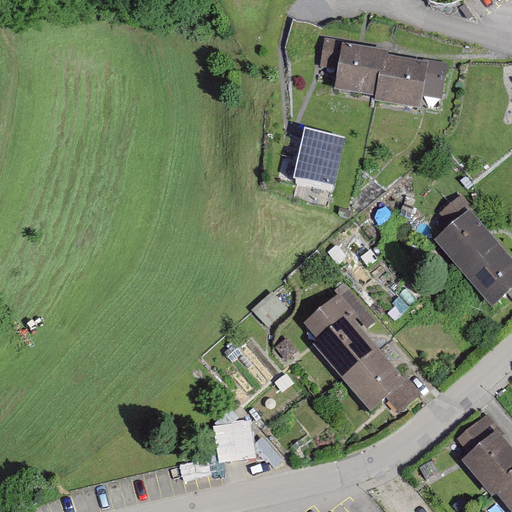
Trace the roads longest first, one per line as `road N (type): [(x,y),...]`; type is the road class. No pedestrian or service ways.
road 1 (residential): [(511,354),(427,427),(355,471),(179,511)]
road 2 (track): [(0,160),(14,50),(0,12)]
road 3 (residential): [(511,48),(377,0)]
